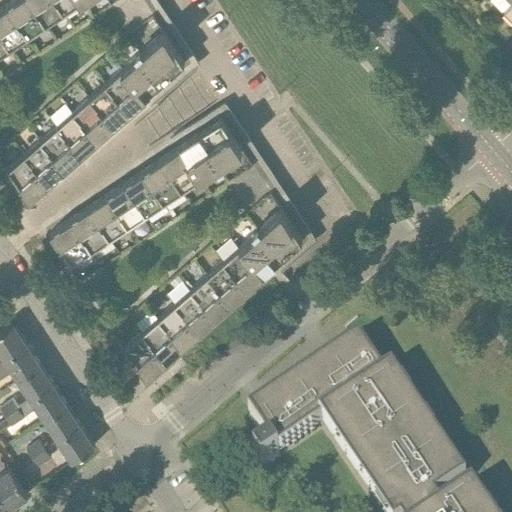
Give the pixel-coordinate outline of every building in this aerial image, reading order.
[(27,35),(45,23),(30,0),(12,0),(6,4),(27,35)] [(30,0),(45,23),(64,11),(56,0),(30,0)] [(56,0),(64,11),(80,0),(56,0)] [(122,0),(116,5),(122,15),(144,0),(122,0)] [(152,0),(144,0),(122,15),(129,25),(157,6),(152,0)] [(0,34),(9,47),(27,35),(6,4),(0,8),(0,34)] [(157,6),(129,25),(136,35),(164,16),(157,6)] [(164,16),(136,35),(142,45),(170,27),(164,16)] [(171,74),(185,61),(164,30),(147,45),(133,57),(121,68),(146,96),(158,86),(171,74)] [(0,53),(9,47),(0,34),(0,53)] [(129,110),(146,96),(121,68),(105,82),(129,110)] [(113,125),(129,110),(105,82),(88,97),(113,125)] [(96,139),(113,125),(88,97),(72,111),(96,139)] [(80,154),(96,139),(72,111),(55,126),(80,154)] [(229,157),(242,149),(222,117),(208,126),(200,132),(192,136),(179,145),(200,176),(213,168),(229,157)] [(63,168),(80,154),(55,126),(39,140),(63,168)] [(47,183),(63,168),(39,140),(22,155),(47,183)] [(248,144),(220,162),(226,172),(254,154),(248,144)] [(181,189),(200,176),(179,145),(161,157),(181,189)] [(254,154),(226,172),(233,182),(261,164),(254,154)] [(29,198),(47,183),(22,155),(9,167),(29,198)] [(163,201),(181,189),(161,157),(142,169),(163,201)] [(261,164),(233,182),(240,192),(268,174),(261,164)] [(145,213),(163,201),(142,169),(124,182),(145,213)] [(268,174),(240,192),(246,202),(274,184),(268,174)] [(126,225),(145,213),(124,182),(106,194),(126,225)] [(274,184),(246,202),(253,212),(281,194),(274,184)] [(108,237),(126,225),(106,194),(87,206),(108,237)] [(281,194),(253,212),(260,223),(288,204),(281,194)] [(90,249),(108,237),(87,206),(69,218),(90,249)] [(289,251),(302,239),(281,208),(264,223),(249,236),(238,246),(263,274),(274,264),(289,251)] [(71,261),(90,249),(69,218),(51,230),(71,261)] [(246,289),(263,274),(238,246),(221,260),(246,289)] [(230,303),(246,289),(221,260),(205,275),(230,303)] [(213,318),(230,303),(205,275),(188,290),(213,318)] [(196,332),(213,318),(188,290),(172,304),(196,332)] [(180,347),(196,332),(172,304),(155,319),(180,347)] [(163,361),(180,347),(155,319),(139,333),(163,361)] [(0,330),(0,350),(4,357),(27,342),(13,322),(0,330)] [(147,376),(163,361),(139,333),(126,344),(147,376)] [(0,373),(11,366),(18,377),(40,363),(27,342),(4,357),(0,359),(0,373)] [(484,511),(472,494),(465,499),(459,490),(466,485),(394,378),(392,375),(384,380),(359,342),(248,416),(268,445),(253,455),(261,467),(322,426),(379,511),(484,511)] [(32,398),(54,383),(40,363),(18,377),(32,398)] [(54,383),(32,398),(18,407),(25,416),(38,407),(45,418),(67,404),(54,383)] [(0,406),(6,415),(18,407),(12,397),(0,405),(0,406)] [(59,439),(81,424),(67,404),(45,418),(59,439)] [(12,424),(25,416),(18,407),(6,415),(7,417),(12,424)] [(0,421),(0,432),(12,424),(7,417),(0,421)] [(72,459),(95,445),(81,424),(59,439),(72,459)] [(33,456),(45,447),(39,438),(26,446),(33,456)] [(33,456),(39,465),(51,456),(45,447),(33,456)] [(28,493),(10,467),(0,472),(0,493),(8,506),(28,493)] [(0,511),(8,506),(0,493),(0,511)]
